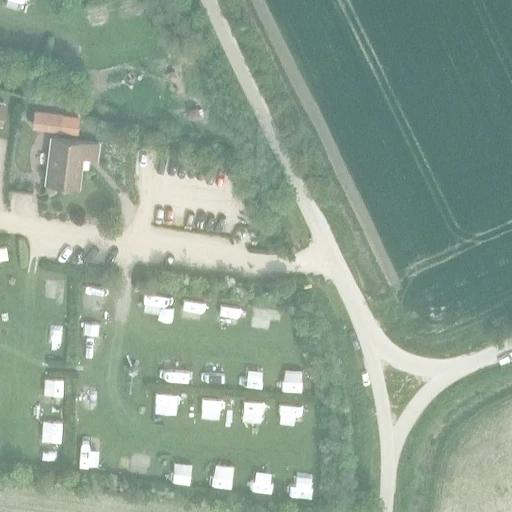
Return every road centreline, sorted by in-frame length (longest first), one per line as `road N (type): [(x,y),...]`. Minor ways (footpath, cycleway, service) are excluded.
road 1 (unclassified): [(366,335),(210,0)]
road 2 (unclassified): [(366,335),(389,460)]
